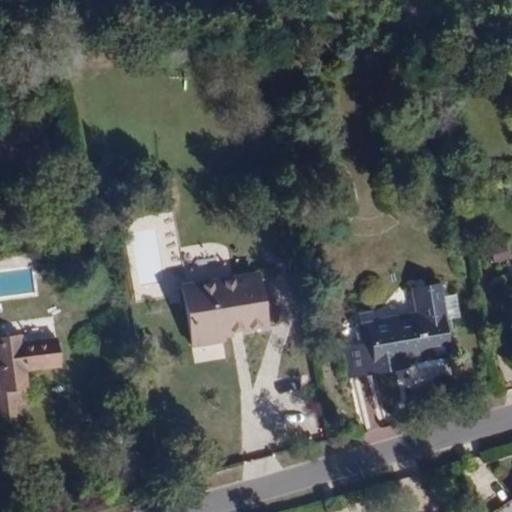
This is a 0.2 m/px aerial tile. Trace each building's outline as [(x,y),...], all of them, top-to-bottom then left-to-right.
[(105,258),(100,237),(88,240),(92,260),(105,258)] [(266,324),(259,274),(185,285),(194,344),(222,340),(221,331),(266,324)] [(446,355),(442,334),(448,333),(439,288),(411,292),(415,314),(367,323),(368,332),(359,335),(362,349),(343,352),(349,378),(394,370),(393,365),(446,355)] [(62,367),(58,338),(22,342),(21,336),(0,338),(0,389),(0,394),(0,393),(0,421),(0,425),(26,421),(22,391),(29,390),(27,372),(62,367)] [(511,511),(511,503),(498,511),(511,511)]
